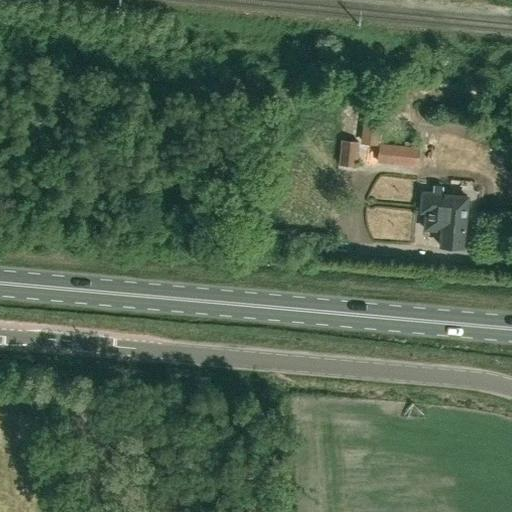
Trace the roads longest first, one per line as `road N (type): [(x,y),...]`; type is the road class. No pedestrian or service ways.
road 1 (unclassified): [(511,388),(0,336)]
road 2 (primary): [(511,328),(0,283)]
